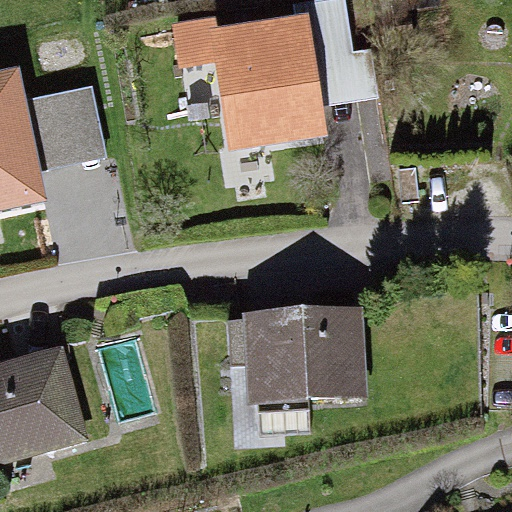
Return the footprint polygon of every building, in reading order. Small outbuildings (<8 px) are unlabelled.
[(405,0),(374,0),(382,50),(412,46),(405,0)] [(182,65),(221,59),(236,146),(318,133),(308,66),(352,60),(343,4),(296,11),(299,31),(220,44),(216,24),(176,31),(182,65)] [(0,207),(37,200),(13,82),(0,84),(0,207)] [(353,317),(228,324),(230,369),(255,368),(257,397),(306,394),(307,400),(357,397),(353,317)] [(0,461),(81,438),(59,358),(0,373),(0,461)]
